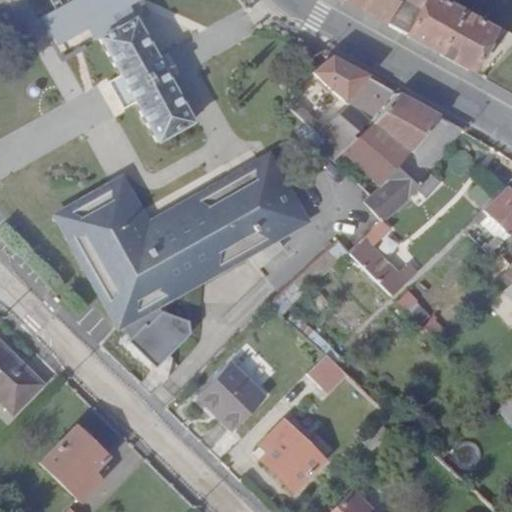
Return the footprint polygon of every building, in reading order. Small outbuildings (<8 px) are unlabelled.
[(79,0),(49,18),(65,46),(95,29),(131,8),(140,3),(138,0),(79,0)] [(340,0),(411,39),(434,0),(340,0)] [(504,44),(508,39),(439,0),(434,0),(411,39),(479,76),(498,41),(504,44)] [(131,8),(95,29),(102,41),(138,20),(131,8)] [(175,83),(184,77),(178,65),(172,54),(161,60),(138,20),(102,41),(123,77),(113,83),(127,107),(138,101),(162,144),(198,123),(175,83)] [(381,89),(335,61),(319,74),(356,106),(334,127),(349,143),(372,125),(365,117),(369,114),(376,119),(396,97),(381,89)] [(511,87),(511,62),(500,75),(511,87)] [(379,126),(351,153),(341,162),(346,167),(355,158),(383,189),(375,198),(367,206),(386,227),(389,224),(408,207),(413,202),(422,191),(427,186),(441,169),(466,135),(400,99),(379,126)] [(324,153),(335,143),(321,128),(317,123),(306,133),(324,153)] [(337,158),(343,150),(339,147),(332,153),(337,158)] [(305,230),(316,224),(278,156),(154,224),(131,183),(121,189),(149,242),(274,174),(305,230)] [(63,219),(122,331),(126,329),(162,309),(305,230),(274,174),(149,242),(121,189),(63,219)] [(370,184),(366,189),(370,193),(374,189),(370,184)] [(475,198),(485,209),(501,195),(491,184),(475,198)] [(413,202),(408,207),(415,214),(430,199),(422,191),(413,202)] [(511,239),(511,191),(477,223),(483,229),(492,219),(511,239)] [(511,242),(511,239),(492,219),(483,229),(498,245),(501,242),(505,248),(511,242)] [(386,227),(355,256),(356,258),(395,300),(417,280),(408,271),(401,277),(378,251),(397,233),(389,224),(386,227)] [(505,248),(501,242),(498,245),(488,253),(494,260),(500,254),(505,248)] [(355,256),(343,244),(297,285),(309,299),(356,258),(355,256)] [(235,327),(274,290),(263,278),(224,316),(235,327)] [(448,337),(421,307),(410,316),(438,346),(448,337)] [(162,309),(126,329),(134,344),(149,329),(151,331),(166,317),(162,309)] [(134,344),(132,347),(159,373),(193,338),(193,325),(166,317),(151,331),(149,329),(134,344)] [(19,413),(48,384),(2,339),(0,341),(0,394),(19,413)] [(312,379),(328,395),(348,374),(331,359),(312,379)] [(236,434),(269,402),(234,365),(202,398),(236,434)] [(511,399),(503,408),(499,411),(511,424),(511,399)] [(301,495),(329,466),(291,427),(278,440),(284,447),(275,457),(268,463),(301,495)] [(105,485),(97,477),(105,469),(112,461),(99,449),(101,439),(92,430),(82,433),(47,468),(85,505),(105,485)] [(378,453),(393,439),(385,431),(371,446),(378,453)] [(275,457),(284,447),(278,440),(268,450),(275,457)] [(0,478),(8,470),(0,463),(0,478)] [(105,469),(97,477),(105,485),(113,477),(105,469)] [(374,511),(359,496),(343,511),(374,511)]
